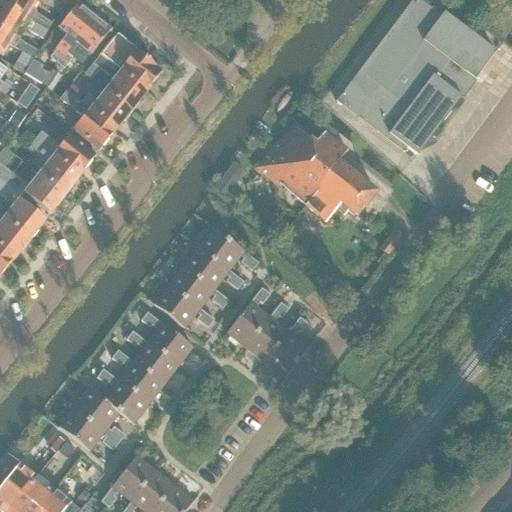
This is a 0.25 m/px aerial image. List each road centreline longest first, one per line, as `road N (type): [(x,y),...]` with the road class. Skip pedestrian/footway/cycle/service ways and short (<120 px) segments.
road 1 (residential): [(210,511),(511,108)]
road 2 (unclassified): [(0,361),(225,80),(129,0)]
